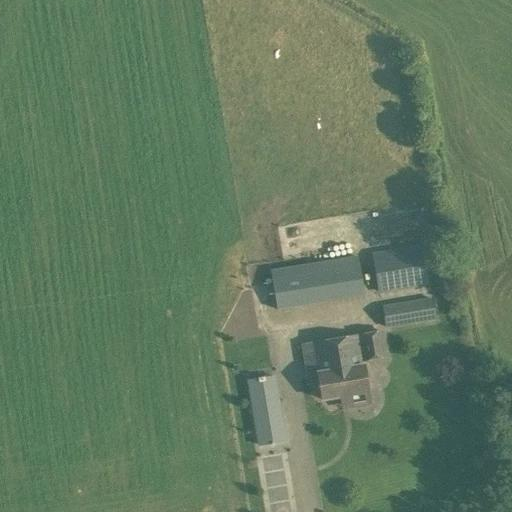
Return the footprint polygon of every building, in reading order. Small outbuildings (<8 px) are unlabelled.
[(379,294),(430,285),(422,245),(372,254),(379,294)] [(276,312),(364,296),(357,256),(269,271),(276,312)] [(384,328),(436,320),(432,298),(380,306),(384,328)] [(337,382),(339,397),(346,396),(348,407),(369,404),(363,365),(361,366),(361,361),(385,357),(381,332),(335,339),(342,382),(337,382)] [(321,400),(339,397),(337,382),(342,382),(335,339),(312,343),(321,400)] [(259,445),(283,441),(277,400),(252,404),(259,445)] [(268,511),(290,511),(286,477),(264,480),(268,511)]
